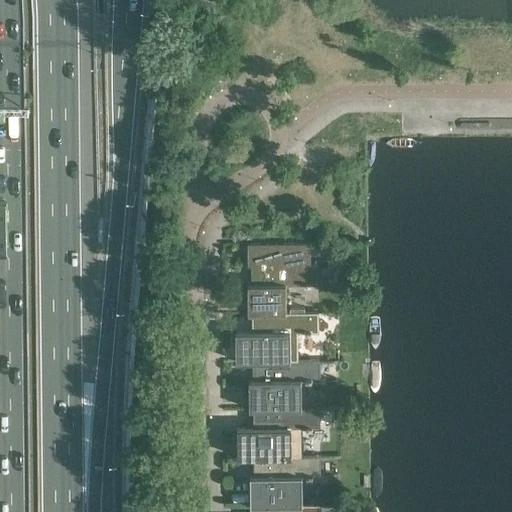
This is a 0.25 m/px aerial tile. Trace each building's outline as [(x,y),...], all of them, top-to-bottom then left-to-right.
[(318,284),(318,263),(300,264),(300,243),(248,243),(248,265),(256,265),(256,283),(248,283),(249,313),(256,313),(256,312),(287,312),(286,284),(318,284)] [(291,359),(290,332),(319,331),(319,311),(287,312),(256,312),(256,313),(257,331),(236,331),(237,361),(257,361),(257,360),(291,359)] [(288,407),(287,380),(319,379),(319,359),(291,359),(257,360),(257,361),(257,379),(249,379),(250,409),(257,409),(257,408),(288,407)] [(292,455),(291,428),(320,427),(320,407),(288,407),(257,408),(257,409),(258,427),(237,427),(238,457),(258,457),(258,456),(292,455)] [(303,503),(302,476),(320,475),(320,455),(258,456),(258,457),(258,475),(250,475),(251,505),(258,505),(258,504),(303,503)] [(320,511),(321,503),(303,503),(258,504),(258,505),(258,511),(320,511)]
